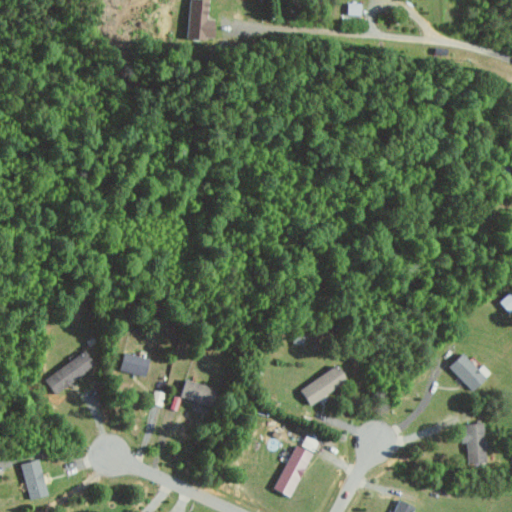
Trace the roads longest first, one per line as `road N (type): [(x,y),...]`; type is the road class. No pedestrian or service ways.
road 1 (residential): [(511,59),(433,38),(227,31)]
road 2 (residential): [(239,511),(112,453)]
